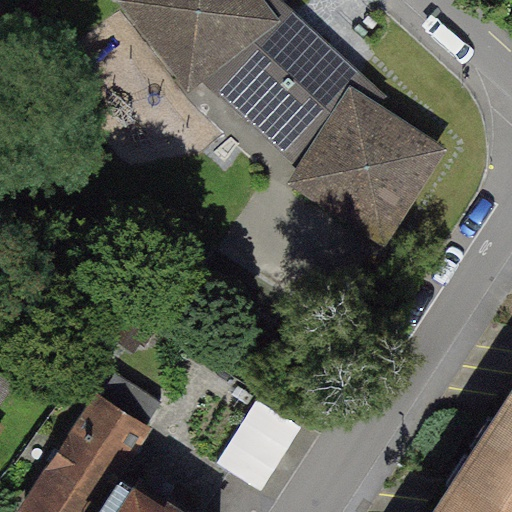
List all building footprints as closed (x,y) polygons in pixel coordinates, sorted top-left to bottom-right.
[(445,146),(287,0),(128,0),(385,243),(445,146)] [(0,404),(21,363),(0,352),(0,404)] [(511,511),(511,382),(446,486),(487,511),(511,511)] [(102,511),(156,428),(96,390),(18,511),(102,511)] [(227,461),(269,482),(291,436),(249,416),(227,461)] [(176,511),(131,484),(113,511),(176,511)] [(487,511),(446,486),(429,511),(487,511)]
